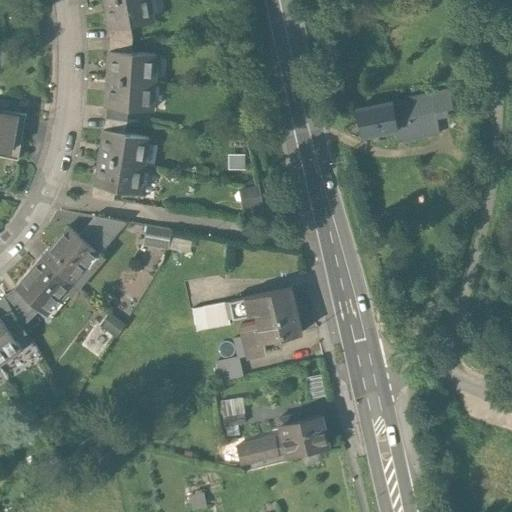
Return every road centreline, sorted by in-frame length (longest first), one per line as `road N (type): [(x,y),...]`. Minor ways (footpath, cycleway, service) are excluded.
road 1 (secondary): [(278,0),(359,374)]
road 2 (residential): [(0,256),(46,203),(68,157),(76,58),(67,0)]
road 3 (unclassified): [(359,374),(443,374),(511,401)]
road 4 (secondary): [(359,374),(390,511)]
